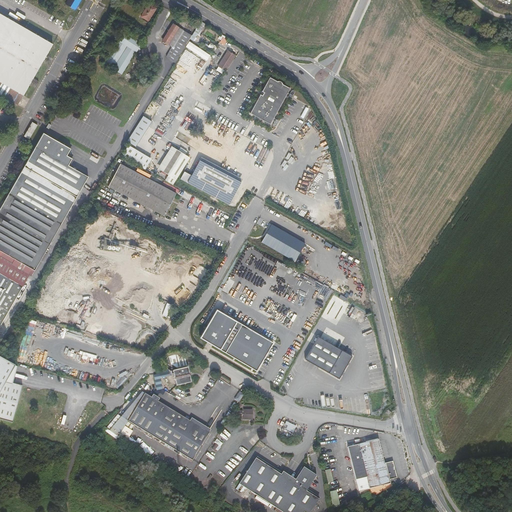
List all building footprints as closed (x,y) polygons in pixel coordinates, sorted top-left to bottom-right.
[(69,0),(66,6),(76,10),(81,0),(69,0)] [(149,2),(141,17),(149,22),(158,8),(149,2)] [(0,100),(19,111),(31,91),(36,93),(39,88),(34,85),(54,49),(0,18),(0,100)] [(191,36),(172,24),(162,42),(171,48),(166,57),(175,62),(191,36)] [(213,41),(218,35),(213,31),(208,36),(213,41)] [(124,33),(104,64),(121,75),(141,43),(124,33)] [(189,41),(186,46),(207,60),(211,55),(189,41)] [(235,57),(227,52),(217,67),(225,72),(235,57)] [(271,78),(251,113),(271,124),(291,89),(284,85),(282,83),(280,82),(279,81),(277,81),(271,78)] [(128,141),(137,146),(152,120),(143,115),(128,141)] [(32,122),(24,136),(29,139),(37,125),(32,122)] [(0,325),(88,177),(68,165),(72,159),(66,156),(70,149),(44,134),(0,210),(0,325)] [(146,168),(152,158),(128,145),(123,155),(146,168)] [(187,150),(180,146),(178,149),(176,148),(173,154),(163,170),(161,173),(168,177),(165,181),(173,185),(177,179),(176,178),(189,156),(185,153),(187,150)] [(163,170),(173,154),(168,151),(158,167),(163,170)] [(199,161),(188,183),(229,205),(241,182),(199,161)] [(121,164),(109,187),(165,217),(177,194),(121,164)] [(285,206),(292,210),(297,201),(290,197),(285,206)] [(271,224),(261,241),(294,260),(304,243),(271,224)] [(337,247),(329,264),(345,272),(353,256),(337,247)] [(364,282),(361,272),(363,272),(362,268),(355,269),(356,273),(351,274),(353,285),(364,282)] [(335,283),(322,276),(319,282),(332,289),(335,283)] [(347,298),(339,313),(345,317),(354,302),(347,298)] [(167,302),(163,315),(167,316),(171,304),(167,302)] [(274,343),(216,310),(198,340),(256,373),(274,343)] [(353,357),(318,337),(304,360),(339,380),(353,357)] [(0,420),(11,424),(21,386),(12,385),(16,368),(0,358),(0,420)] [(175,371),(178,386),(193,383),(190,368),(175,371)] [(170,370),(154,373),(157,390),(163,389),(161,377),(174,374),(173,372),(170,372),(170,370)] [(146,393),(143,391),(124,421),(127,423),(129,421),(146,393)] [(146,393),(129,421),(169,446),(190,421),(146,393)] [(242,411),(242,419),(251,419),(251,410),(242,411)] [(292,435),(295,429),(296,429),(299,422),(292,420),(291,423),(286,420),(282,431),(292,435)] [(193,461),(211,433),(190,421),(169,446),(193,461)] [(128,424),(119,438),(127,444),(135,432),(132,431),(134,427),(128,424)] [(347,448),(356,481),(367,477),(370,488),(390,483),(390,479),(395,477),(396,476),(395,471),(394,471),(392,467),(394,466),(393,463),(391,462),(385,464),(378,440),(347,448)] [(256,457),(240,484),(286,511),(311,511),(320,499),(321,497),(313,492),(308,489),(312,482),(317,473),(304,465),(296,478),(283,470),(282,473),(256,457)] [(367,477),(356,481),(354,481),(357,492),(370,488),(367,477)] [(337,489),(330,491),(334,507),(341,505),(337,489)]
